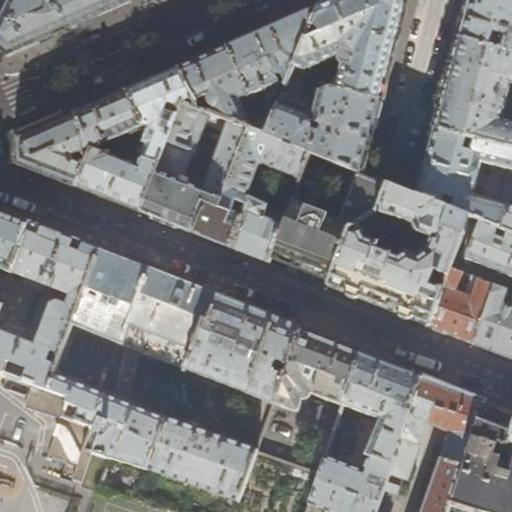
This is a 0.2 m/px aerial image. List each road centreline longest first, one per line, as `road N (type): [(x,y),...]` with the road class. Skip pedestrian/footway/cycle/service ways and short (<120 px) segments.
road 1 (residential): [(0,180),(511,383)]
road 2 (secondary): [(231,0),(0,103)]
road 3 (residential): [(436,0),(396,156)]
